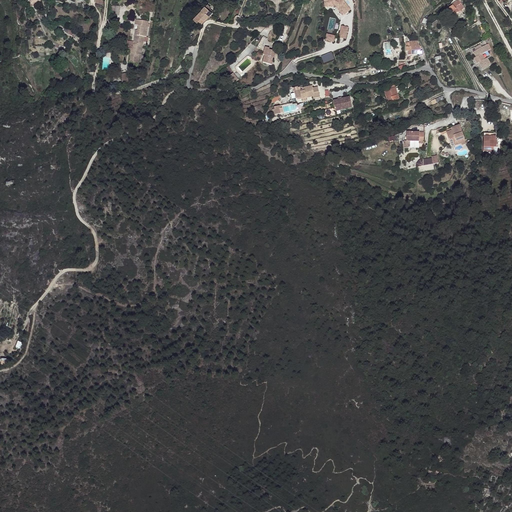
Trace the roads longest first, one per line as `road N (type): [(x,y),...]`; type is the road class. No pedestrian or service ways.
road 1 (track): [(0,369),(24,354),(46,289),(61,272),(93,261),(98,240),(75,196),(78,180),(115,138),(188,85)]
road 2 (unclassified): [(196,47),(190,94),(238,93),(293,73),(349,84),(423,68),(445,89),(511,102)]
road 3 (track): [(239,19),(209,22),(175,72),(107,93),(92,89),(107,0)]
